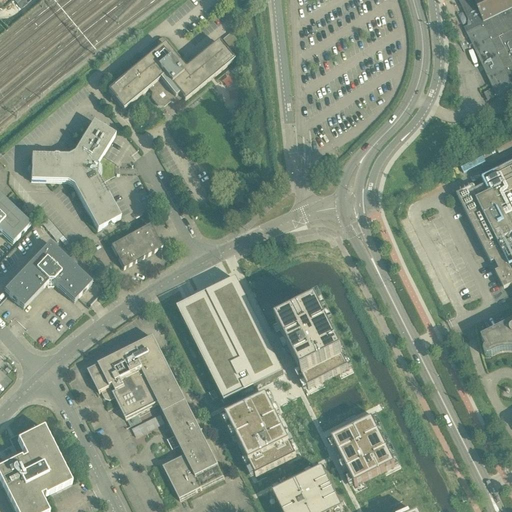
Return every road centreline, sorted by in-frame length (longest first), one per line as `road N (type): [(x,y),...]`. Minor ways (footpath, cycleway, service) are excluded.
road 1 (unknown): [(163,194),(110,236),(76,230),(26,183),(25,157),(37,137),(109,108)]
road 2 (secondary): [(351,207),(357,170),(418,83),(413,0)]
road 3 (unclassified): [(45,371),(103,323),(199,264)]
road 4 (secondary): [(498,511),(415,344)]
road 5 (unknown): [(109,108),(100,95),(102,72),(143,42),(175,32),(204,51)]
road 6 (unclassified): [(116,511),(45,371)]
road 7 (secondary): [(415,344),(351,207)]
road 8 (unclassified): [(199,264),(309,214)]
